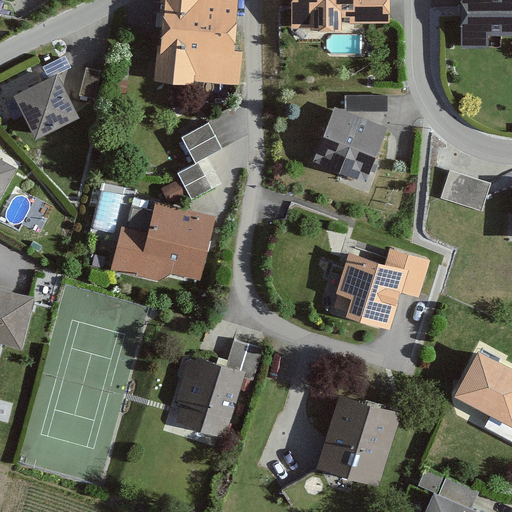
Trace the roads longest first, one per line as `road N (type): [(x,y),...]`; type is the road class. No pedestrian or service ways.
road 1 (residential): [(254,0),(253,199),(242,287),(274,326),(389,361)]
road 2 (residential): [(407,0),(417,83),(430,116),(463,138),(511,154)]
road 3 (residential): [(113,0),(0,58)]
